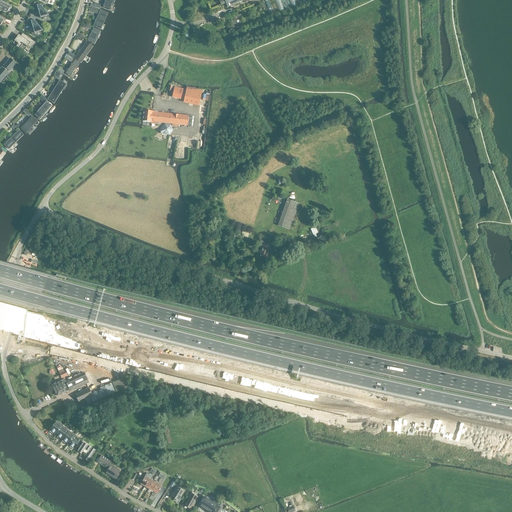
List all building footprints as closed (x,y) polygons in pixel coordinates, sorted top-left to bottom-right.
[(2,10),(2,9),(7,12),(9,8),(11,9),(12,7),(0,0),(0,10),(0,11),(1,11),(1,10),(2,10)] [(268,0),(265,0),(264,1),(270,13),(274,12),(268,0)] [(280,0),(275,0),(279,11),(284,9),(280,0)] [(33,5),(37,7),(39,14),(38,17),(43,20),(44,16),(49,15),(42,7),(42,5),(34,2),(33,5)] [(101,10),(94,26),(99,28),(101,24),(103,25),(108,13),(101,10)] [(27,21),(31,23),(33,30),(32,33),(37,35),(38,32),(43,31),(36,22),(36,21),(32,19),(29,18),(28,18),(27,21)] [(91,34),(88,40),(91,42),(98,29),(94,27),(92,31),(91,33),(91,34)] [(20,49),(21,47),(21,48),(21,49),(23,50),(25,50),(25,49),(28,52),(35,42),(27,36),(25,39),(23,38),(22,38),(19,35),(13,44),(20,49)] [(88,41),(75,58),(81,62),(94,45),(88,41)] [(0,82),(2,80),(3,82),(7,77),(6,76),(8,74),(7,73),(9,70),(9,71),(15,64),(10,59),(4,66),(5,67),(3,69),(2,68),(0,69),(0,82)] [(74,59),(64,72),(69,76),(78,62),(74,59)] [(60,81),(48,99),(54,103),(66,84),(60,81)] [(185,99),(184,102),(199,105),(202,91),(187,88),(187,91),(175,88),(173,97),(185,99)] [(46,102),(36,114),(39,116),(49,105),(46,102)] [(155,122),(167,123),(191,126),(192,116),(144,110),(142,120),(151,121),(151,124),(155,124),(155,122)] [(32,115),(20,128),(23,131),(35,118),(32,115)] [(169,134),(172,130),(170,125),(165,125),(162,129),(164,133),(169,134)] [(19,131),(5,145),(9,149),(23,135),(19,131)] [(287,199),(278,226),(290,230),(299,203),(287,199)] [(243,229),(241,235),(248,238),(250,231),(243,229)] [(321,230),(302,237),(304,242),(323,235),(321,230)] [(261,240),(259,247),(263,248),(262,250),(261,250),(260,254),(267,256),(271,245),(273,246),(274,243),(270,242),(269,245),(263,243),(264,241),(261,240)] [(81,366),(96,370),(98,361),(83,357),(81,366)] [(58,371),(60,374),(62,379),(68,376),(65,368),(58,371)] [(84,373),(72,379),(72,377),(68,379),(69,380),(67,381),(66,382),(66,381),(63,382),(63,381),(57,384),(57,383),(53,385),(57,396),(67,392),(67,393),(72,391),(72,390),(88,382),(84,373)] [(90,387),(74,394),(77,402),(93,394),(90,387)] [(56,434),(63,425),(57,421),(50,430),(56,434)] [(63,425),(56,434),(62,439),(69,430),(63,425)] [(62,439),(68,444),(75,435),(69,430),(62,439)] [(81,439),(75,435),(68,444),(74,448),(81,439)] [(84,459),(88,461),(95,450),(83,442),(76,451),(80,454),(84,449),(88,452),(84,459)] [(120,474),(118,473),(120,470),(110,464),(112,462),(101,455),(97,462),(108,469),(106,473),(116,480),(120,474)] [(145,486),(149,479),(151,476),(146,474),(145,476),(140,484),(145,486)] [(153,481),(149,479),(145,486),(149,489),(153,481)] [(149,489),(153,491),(157,483),(153,481),(149,489)] [(162,486),(157,483),(153,491),(157,493),(162,486)] [(184,491),(177,487),(171,496),(175,499),(176,498),(179,500),(184,491)] [(189,496),(185,505),(191,509),(193,505),(193,506),(198,497),(190,492),(189,496)] [(199,505),(209,511),(212,511),(219,502),(215,499),(212,503),(204,497),(199,505)]
